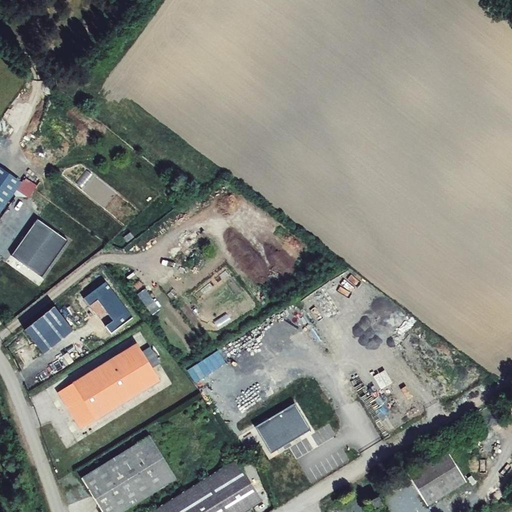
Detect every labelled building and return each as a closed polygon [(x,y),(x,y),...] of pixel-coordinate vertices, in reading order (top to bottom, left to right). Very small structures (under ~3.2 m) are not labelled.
[(70,241),(36,218),(10,254),(43,278),(70,241)] [(62,395),(85,432),(162,389),(139,346),(62,395)] [(257,423),(272,448),(311,424),(296,399),(257,423)] [(97,511),(118,511),(173,479),(147,436),(77,479),(97,511)] [(446,449),(406,473),(425,503),(465,480),(446,449)] [(242,511),(260,502),(234,458),(188,485),(201,511),(242,511)] [(201,511),(188,485),(142,511),(201,511)]
